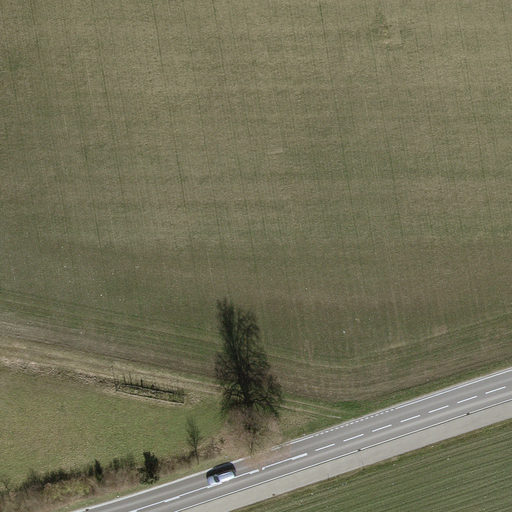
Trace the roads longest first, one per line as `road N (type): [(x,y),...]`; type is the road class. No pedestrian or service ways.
road 1 (secondary): [(511,385),(129,511)]
road 2 (track): [(0,351),(234,392),(373,431)]
